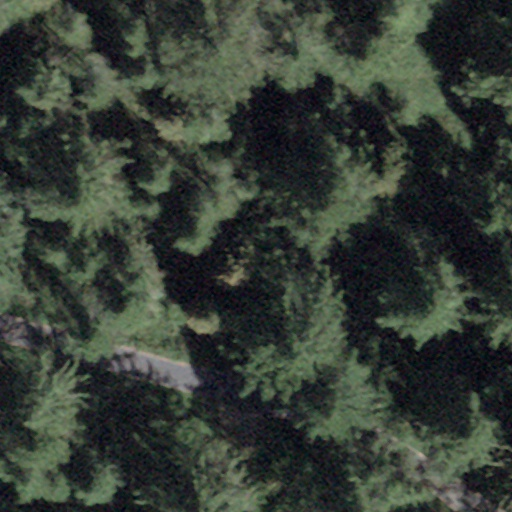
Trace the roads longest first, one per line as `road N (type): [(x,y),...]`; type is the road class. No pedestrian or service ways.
road 1 (track): [(477,511),(331,419),(209,389)]
road 2 (track): [(209,389),(309,511)]
